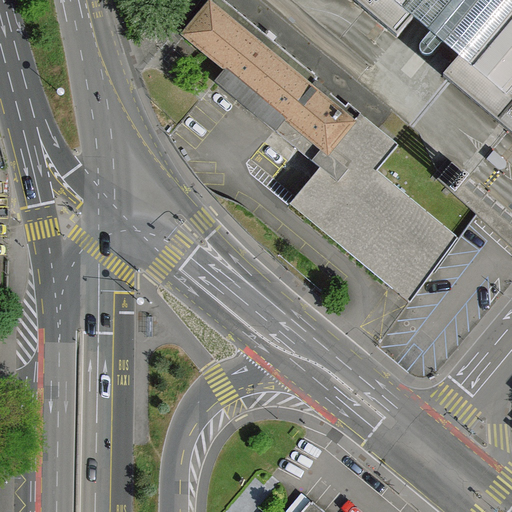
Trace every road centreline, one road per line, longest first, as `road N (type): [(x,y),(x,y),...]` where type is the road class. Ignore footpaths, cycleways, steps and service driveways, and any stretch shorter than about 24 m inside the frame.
road 1 (secondary): [(324,349),(142,157),(100,82)]
road 2 (primary): [(106,511),(110,233)]
road 3 (secondary): [(324,349),(169,241),(129,230)]
road 4 (primary): [(58,291),(56,511)]
road 5 (secondary): [(129,230),(290,369)]
road 6 (tertiary): [(174,511),(181,440),(198,410),(236,380),(290,369)]
road 7 (primary): [(22,108),(58,291)]
road 8 (secondary): [(290,369),(406,464)]
road 9 (secondary): [(437,432),(324,349)]
road 10 (unclassified): [(504,486),(498,414),(511,354)]
road 11 (primary): [(22,108),(109,209)]
road 12 (primary): [(109,209),(100,82)]
